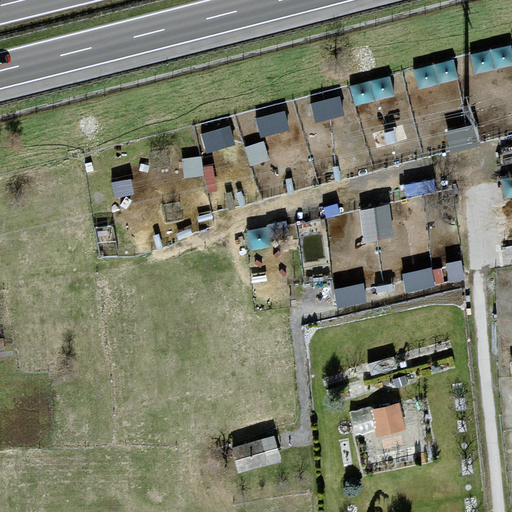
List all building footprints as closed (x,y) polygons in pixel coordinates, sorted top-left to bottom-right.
[(204,142),(233,138),(231,123),(202,127),(204,142)] [(359,203),(365,235),(394,229),(388,198),(359,203)] [(434,263),(406,268),(409,284),(437,279),(434,263)] [(398,396),(368,404),(375,432),(405,424),(398,396)] [(274,430),(233,438),(238,464),(279,456),(274,430)]
